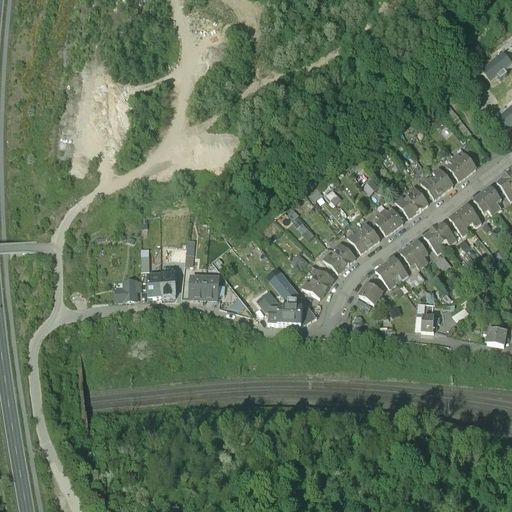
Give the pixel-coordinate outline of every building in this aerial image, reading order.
[(511,49),(510,47),(502,53),(511,65),(511,64),(511,49)] [(480,71),(490,83),(497,76),(500,80),(507,74),(504,71),(511,65),(502,53),(480,71)] [(511,106),(495,121),(504,132),(511,126),(511,106)] [(466,155),(462,150),(457,153),(462,159),(452,166),(450,163),(446,166),(458,182),(476,168),(466,155)] [(457,153),(448,160),(450,163),(452,166),(462,159),(457,153)] [(439,168),(433,173),(436,177),(442,172),(439,168)] [(511,170),(509,173),(503,178),(496,183),(506,196),(507,196),(511,191),(511,170)] [(430,182),(423,187),(434,201),(453,186),(442,172),(436,177),(430,182)] [(426,178),(420,183),(423,187),(430,182),(426,178)] [(372,182),(364,187),(371,196),(378,191),(372,182)] [(414,187),(407,193),(411,197),(418,192),(414,187)] [(491,187),(473,201),(483,213),(487,210),(496,203),(500,200),(491,187)] [(328,196),(338,207),(344,201),(334,190),(328,196)] [(405,202),(398,207),(409,220),(428,205),(418,192),(411,197),(405,202)] [(402,197),(395,202),(398,207),(405,202),(402,197)] [(496,203),(487,210),(491,215),(500,208),(496,203)] [(327,205),(322,209),(329,219),(335,215),(327,205)] [(467,205),(448,220),(459,233),(465,228),(471,224),(477,219),(478,218),(467,205)] [(385,210),(376,217),(378,219),(380,222),(389,215),(385,210)] [(389,215),(380,222),(378,219),(373,223),(385,238),(403,224),(393,212),(389,215)] [(477,219),(471,224),(475,228),(481,223),(477,219)] [(366,224),(359,229),(363,234),(370,229),(366,224)] [(436,229),(430,234),(423,239),(434,253),(434,252),(440,247),(446,243),(453,238),(443,224),(436,229)] [(465,228),(459,233),(463,237),(469,233),(465,228)] [(357,239),(351,244),(350,244),(361,257),(380,242),(370,229),(363,234),(357,239)] [(353,234),(347,239),(351,244),(357,239),(353,234)] [(453,238),(446,243),(450,247),(456,242),(453,238)] [(196,269),(197,241),(188,241),(188,269),(196,269)] [(418,243),(400,257),(410,270),(410,269),(412,272),(416,269),(414,267),(423,259),(428,256),(418,243)] [(340,246),(334,252),(338,256),(344,250),(340,246)] [(440,247),(434,252),(437,257),(444,252),(440,247)] [(327,268),(339,279),(345,273),(350,268),(356,262),(344,250),(338,256),(333,262),(327,268)] [(300,255),(293,263),(304,273),(311,265),(300,255)] [(329,257),(323,263),(327,268),(333,262),(329,257)] [(149,258),(141,258),(141,274),(149,274),(149,258)] [(434,265),(441,276),(453,269),(446,258),(434,265)] [(423,259),(414,267),(416,269),(418,272),(427,265),(423,259)] [(395,261),(376,276),(386,290),(392,285),(399,280),(405,275),(395,261)] [(307,312),(281,278),(276,272),(272,275),(298,309),(302,315),(307,312)] [(315,273),(311,280),(316,283),(320,277),(315,273)] [(405,275),(399,280),(402,284),(409,279),(405,275)] [(416,291),(427,284),(421,275),(410,283),(416,291)] [(334,285),(320,276),(320,277),(316,283),(312,290),(307,297),(321,306),(326,299),(330,293),(330,292),(334,285)] [(175,277),(161,278),(162,302),(176,301),(175,277)] [(161,278),(147,278),(148,302),(162,302),(161,278)] [(204,305),(206,283),(192,282),(190,304),(204,305)] [(219,284),(206,283),(204,305),(218,306),(219,284)] [(136,304),(136,295),(136,285),(124,285),(125,293),(116,293),(116,304),(136,304)] [(392,285),(386,290),(390,294),(396,289),(392,285)] [(312,290),(307,286),(302,293),(307,297),(312,290)] [(384,298),(368,289),(359,303),(375,312),(384,298)] [(275,309),(269,301),(264,304),(265,306),(264,307),(266,310),(268,309),(271,312),(275,309)] [(289,315),(280,315),(280,317),(279,333),(302,335),(304,316),(303,316),(297,316),(298,309),(289,308),(289,315)] [(317,325),(307,312),(302,315),(303,316),(304,316),(302,335),(317,325)] [(511,315),(493,312),(492,323),(509,326),(511,315)] [(462,324),(466,330),(478,321),(473,315),(462,324)] [(280,317),(271,317),(269,332),(279,333),(280,317)] [(509,326),(492,323),(488,353),(505,356),(509,326)] [(435,327),(423,326),(422,343),(434,343),(435,332),(435,327)]
